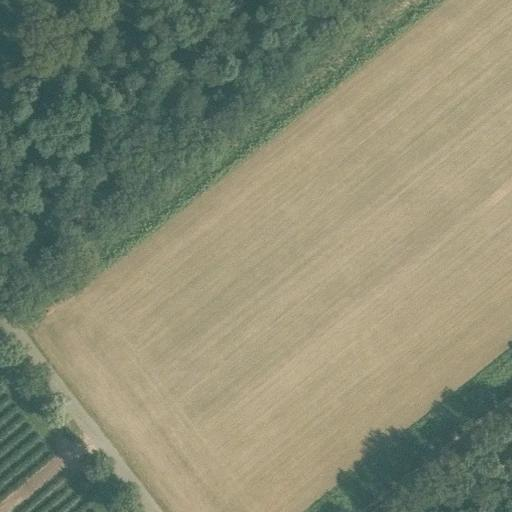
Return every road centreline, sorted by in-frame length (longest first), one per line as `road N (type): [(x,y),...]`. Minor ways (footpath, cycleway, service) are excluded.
road 1 (unclassified): [(153,511),(0,307)]
road 2 (track): [(511,402),(373,511)]
